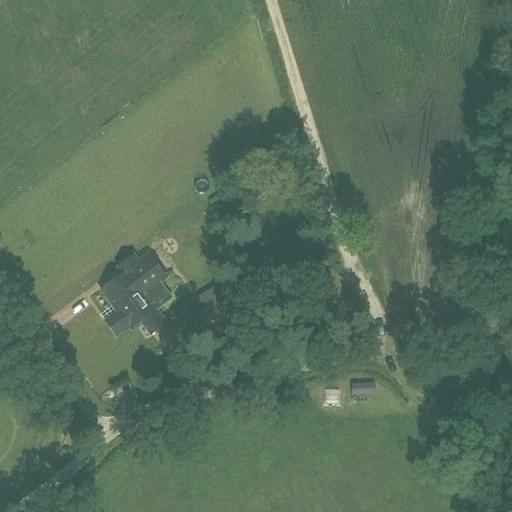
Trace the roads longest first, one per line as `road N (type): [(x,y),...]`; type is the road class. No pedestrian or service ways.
road 1 (track): [(104,432),(373,345),(295,129),(259,0)]
road 2 (unclassified): [(13,511),(104,432),(0,297)]
